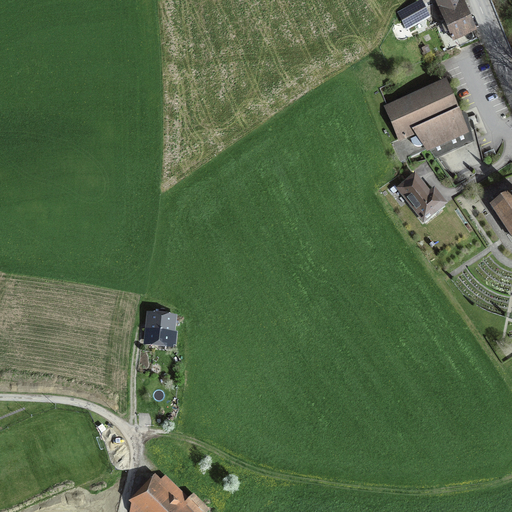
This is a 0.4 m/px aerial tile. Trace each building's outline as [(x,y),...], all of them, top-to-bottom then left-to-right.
[(458,38),(461,46),(477,39),(460,0),(441,0),(438,1),(454,39),(458,38)] [(408,28),(427,18),(420,4),(401,13),(408,28)] [(416,132),(419,136),(411,140),(412,142),(413,143),(413,144),(414,145),(415,146),(416,146),(418,147),(419,147),(420,147),(421,146),(422,146),(423,145),(425,145),(428,150),(443,143),(444,146),(449,144),(448,141),(466,133),(458,114),(445,84),(387,108),(400,139),(416,132)] [(434,192),(430,195),(415,177),(400,189),(424,220),(445,204),(438,196),(434,192)] [(511,193),(492,206),(511,235),(511,193)] [(176,318),(148,314),(148,322),(152,323),(150,341),(175,344),(177,333),(174,333),(176,318)] [(131,511),(206,511),(209,510),(196,497),(191,501),(166,476),(161,481),(155,475),(134,498),(131,511)]
